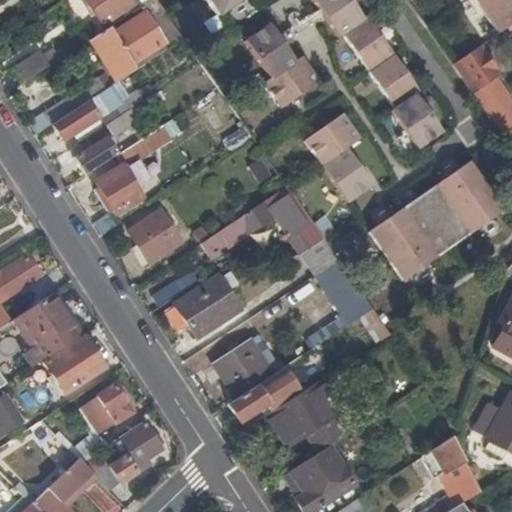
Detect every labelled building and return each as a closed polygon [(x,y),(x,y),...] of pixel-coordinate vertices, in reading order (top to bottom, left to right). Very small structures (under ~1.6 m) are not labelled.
[(83,0),(101,27),(119,15),(114,7),(124,0),(83,0)] [(116,84),(135,72),(131,65),(163,45),(162,43),(148,22),(163,12),(154,0),(153,0),(146,5),(89,42),(116,84)] [(133,6),(128,0),(124,0),(114,7),(119,15),(133,6)] [(245,3),(249,0),(207,0),(221,20),(236,9),(245,3)] [(391,114),(403,133),(412,146),(417,153),(442,136),(416,98),(419,95),(368,19),(364,22),(349,0),(316,0),(313,2),(320,12),(324,18),(339,39),(344,36),(395,112),(391,114)] [(407,0),(421,19),(442,5),(438,0),(407,0)] [(255,17),(245,3),(236,9),(237,10),(240,8),(244,14),(249,21),(255,17)] [(162,43),(177,33),(163,12),(148,22),(162,43)] [(286,46),(324,18),(320,12),(301,25),(294,30),(281,40),(286,46)] [(292,26),(294,30),(301,25),(298,21),(292,26)] [(436,26),(427,31),(452,66),(460,61),(436,26)] [(286,46),(281,40),(272,27),(247,45),(274,82),(266,88),(284,113),(321,86),(304,61),(299,64),(286,46)] [(49,43),(6,66),(16,85),(59,62),(49,43)] [(460,61),(452,66),(472,96),(474,95),(507,143),(511,139),(511,107),(494,81),(500,76),(480,47),(460,61)] [(41,109),(53,126),(95,98),(84,81),(41,109)] [(130,111),(144,102),(137,90),(106,111),(97,97),(95,98),(53,126),(64,143),(101,119),(106,127),(107,126),(130,111)] [(138,124),(130,111),(107,126),(115,139),(138,124)] [(362,144),(346,118),(307,145),(351,207),(376,190),(350,152),(362,144)] [(116,158),(122,168),(168,137),(162,127),(116,158)] [(240,128),(222,140),(229,151),(247,139),(240,128)] [(396,138),(402,147),(409,142),(411,147),(412,146),(403,133),(396,138)] [(86,176),(116,156),(106,139),(75,159),(86,176)] [(409,142),(402,147),(405,151),(411,147),(409,142)] [(445,184),(397,219),(386,226),(372,237),(406,286),(421,275),(432,268),(480,233),(490,226),(505,216),(471,166),(456,177),(445,184)] [(141,199),(122,168),(96,185),(115,215),(141,199)] [(451,178),(455,176),(451,169),(447,172),(451,178)] [(440,176),(445,184),(456,177),(455,176),(451,178),(447,172),(440,176)] [(302,255),(323,241),(285,188),(199,245),(209,261),(275,218),(300,255),(302,255)] [(29,219),(17,200),(0,211),(0,224),(6,233),(29,219)] [(137,246),(150,265),(181,244),(160,212),(128,233),(137,246)] [(391,212),(386,216),(390,221),(385,224),(386,226),(397,219),(391,212)] [(390,221),(386,216),(381,218),(385,224),(390,221)] [(490,226),(480,233),(485,240),(491,236),(487,230),(491,227),(490,226)] [(208,238),(203,229),(194,236),(199,244),(208,238)] [(315,277),(337,262),(323,241),(302,255),(315,277)] [(145,268),(150,265),(137,246),(132,249),(145,268)] [(0,275),(0,302),(40,276),(28,257),(0,275)] [(347,327),(371,311),(337,262),(315,277),(313,278),(347,327)] [(432,268),(421,275),(422,276),(427,273),(431,279),(437,275),(432,268)] [(427,273),(422,276),(426,282),(431,279),(427,273)] [(238,312),(216,279),(174,306),(196,340),(238,312)] [(80,338),(53,296),(17,319),(36,348),(28,353),(36,366),(80,338)] [(511,298),(505,311),(511,314),(511,316),(498,340),(511,347),(511,298)] [(104,370),(84,339),(44,364),(64,396),(104,370)] [(257,385),(271,377),(248,341),(212,364),(235,400),(257,385)] [(316,384),(337,417),(351,408),(330,375),(316,384)] [(305,437),(337,417),(316,384),(265,418),(277,436),(296,423),(305,437)] [(235,400),(226,406),(239,425),(265,408),(257,395),(262,393),(257,385),(235,400)] [(96,433),(71,453),(75,457),(83,465),(97,454),(107,446),(98,435),(132,414),(115,387),(80,409),(96,433)] [(511,394),(500,413),(486,405),(471,431),(485,439),(484,440),(511,455),(511,394)] [(21,423),(5,397),(0,399),(0,429),(3,434),(21,423)] [(328,448),(348,435),(337,417),(305,437),(305,438),(316,455),(328,448)] [(286,450),(305,438),(305,437),(296,423),(277,436),(286,450)] [(109,468),(97,454),(83,465),(96,479),(108,492),(148,465),(146,461),(161,451),(144,426),(116,444),(124,459),(109,468)] [(479,494),(451,439),(421,458),(433,479),(448,472),(459,495),(448,502),(446,499),(427,511),(450,511),(462,505),(468,501),(479,494)] [(316,511),(354,487),(328,448),(316,455),(310,459),(310,461),(290,473),(289,473),(280,479),(302,511),(316,511)] [(83,465),(75,457),(59,472),(62,476),(31,506),(32,506),(37,511),(67,511),(65,509),(96,479),(83,465)] [(31,506),(24,498),(8,511),(25,511),(32,506),(31,506)] [(366,511),(358,499),(340,511),(366,511)]
